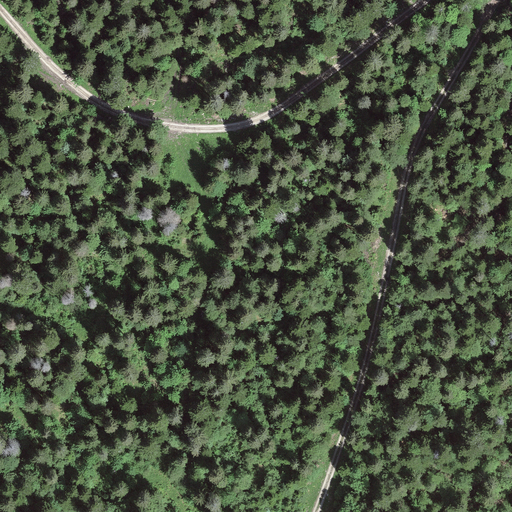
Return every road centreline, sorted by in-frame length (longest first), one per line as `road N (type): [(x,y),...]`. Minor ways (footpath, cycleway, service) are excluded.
road 1 (track): [(314,511),(364,364),(417,136),(497,0)]
road 2 (track): [(424,0),(283,106),(222,128),(163,125),(96,102),(0,8)]
